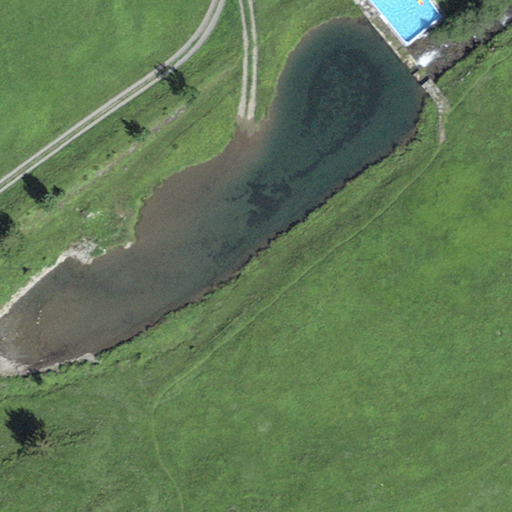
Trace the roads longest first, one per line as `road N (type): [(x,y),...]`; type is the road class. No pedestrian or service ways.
road 1 (track): [(0,186),(186,53),(219,0)]
road 2 (track): [(245,135),(246,0)]
